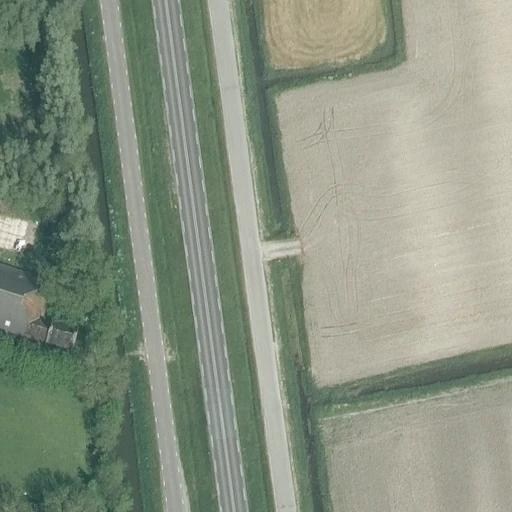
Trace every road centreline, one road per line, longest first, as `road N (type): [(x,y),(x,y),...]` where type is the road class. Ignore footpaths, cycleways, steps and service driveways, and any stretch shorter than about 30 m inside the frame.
road 1 (unclassified): [(217,0),(284,511)]
road 2 (unclassified): [(174,511),(107,0)]
road 3 (primary): [(231,511),(164,0)]
